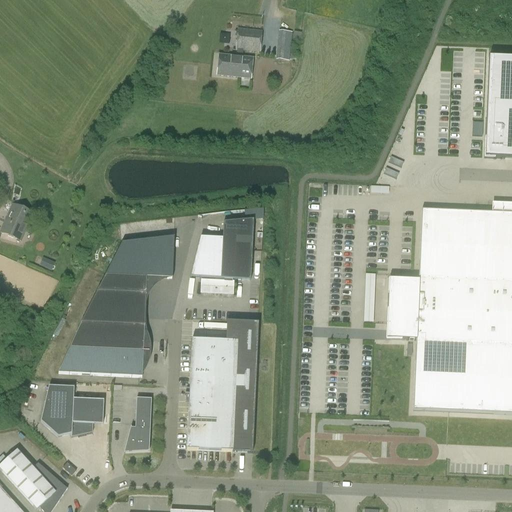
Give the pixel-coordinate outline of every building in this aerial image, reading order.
[(237,51),(236,58),(219,56),(217,77),(250,80),(253,59),(242,58),(243,51),(260,53),(262,32),(237,29),(235,51),(237,51)] [(280,29),(276,60),(288,62),(292,30),(280,29)] [(511,60),(489,59),(484,160),(511,160),(511,60)] [(440,141),(459,141),(460,102),(452,102),(452,99),(441,99),(441,105),(440,105),(439,134),(440,134),(440,141)] [(0,232),(0,233),(20,243),(33,214),(12,205),(0,232)] [(255,208),(255,219),(263,220),(263,208),(255,208)] [(386,341),(416,342),(413,412),(511,416),(511,216),(422,212),(419,282),(389,281),(386,341)] [(222,240),(221,250),(252,251),(253,221),(224,224),(224,228),(222,240)] [(122,244),(106,277),(146,279),(172,280),(173,238),(122,244)] [(222,240),(200,238),(190,278),(214,280),(214,282),(202,281),(201,294),(219,294),(221,250),(222,240)] [(221,250),(219,294),(232,295),(232,283),(228,282),(228,280),(250,281),(252,251),(221,250)] [(55,264),(43,258),(39,266),(52,271),(55,264)] [(146,279),(106,277),(98,293),(145,295),(146,279)] [(82,324),(59,375),(141,379),(142,363),(148,363),(149,343),(143,342),(144,327),(145,295),(98,293),(82,324)] [(191,340),(188,395),(254,398),(256,323),(224,322),(223,343),(191,340)] [(71,435),(73,401),(73,389),(48,388),(40,423),(58,438),(71,435)] [(253,399),(188,396),(186,451),(251,454),(253,399)] [(131,428),(130,428),(124,454),(125,453),(129,453),(148,452),(151,400),(136,400),(135,428),(135,429),(131,429),(131,428)] [(73,401),(71,435),(71,439),(92,434),(92,425),(102,426),(103,402),(73,401)] [(33,469),(16,452),(0,466),(0,471),(36,511),(39,509),(42,511),(51,511),(66,490),(37,465),(33,469)] [(67,464),(62,469),(71,477),(76,472),(67,464)] [(0,511),(20,511),(0,489),(0,511)]
